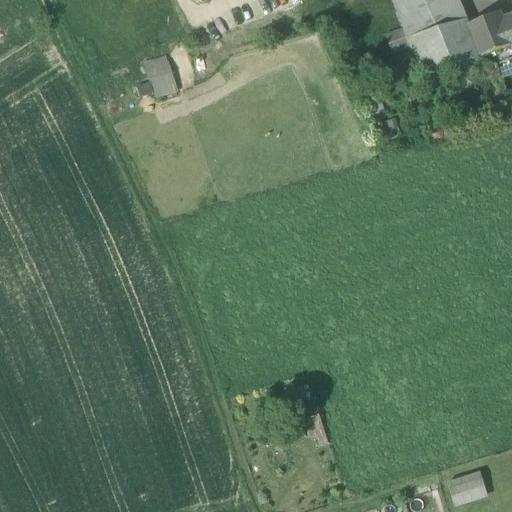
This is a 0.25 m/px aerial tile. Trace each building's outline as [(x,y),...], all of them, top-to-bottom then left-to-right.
[(419,76),(481,58),(467,24),(457,0),(389,0),(400,28),(408,48),(419,76)] [(494,13),(467,24),(481,58),(509,47),(500,25),(494,13)] [(511,20),(500,25),(508,46),(509,45),(511,44),(511,20)] [(392,55),(408,48),(400,28),(384,34),(392,55)] [(511,44),(509,45),(511,52),(511,58),(494,65),(511,112),(511,44)] [(142,63),(154,99),(177,92),(165,56),(142,63)] [(454,510),(488,500),(480,473),(446,485),(454,510)]
